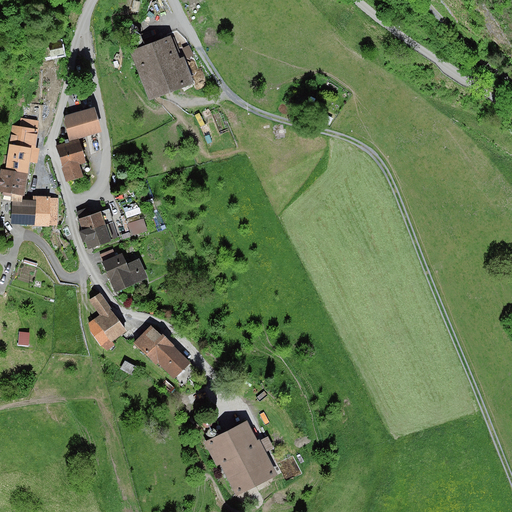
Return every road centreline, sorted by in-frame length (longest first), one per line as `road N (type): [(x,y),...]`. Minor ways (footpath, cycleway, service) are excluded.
road 1 (track): [(173,0),(238,101),(361,144),(380,160),(511,476)]
road 2 (unclassified): [(69,204),(101,186),(106,156),(82,27)]
road 3 (unclassified): [(356,0),(511,107)]
road 4 (unclassified): [(69,204),(52,142),(82,27)]
road 5 (residential): [(91,270),(62,274),(38,239),(24,235),(0,292)]
